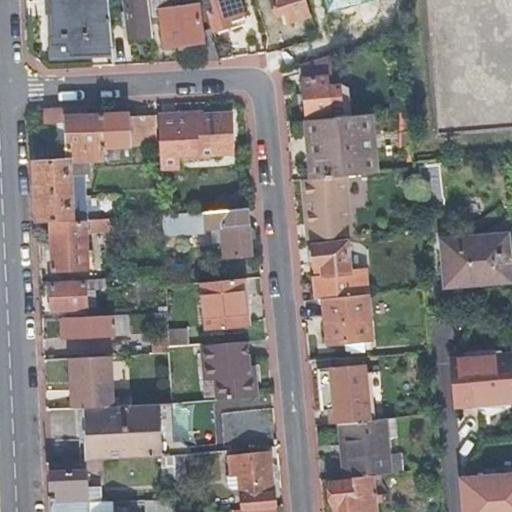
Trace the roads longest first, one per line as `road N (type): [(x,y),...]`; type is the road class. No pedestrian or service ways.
road 1 (residential): [(0,93),(259,82),(303,511)]
road 2 (residential): [(19,511),(0,164)]
